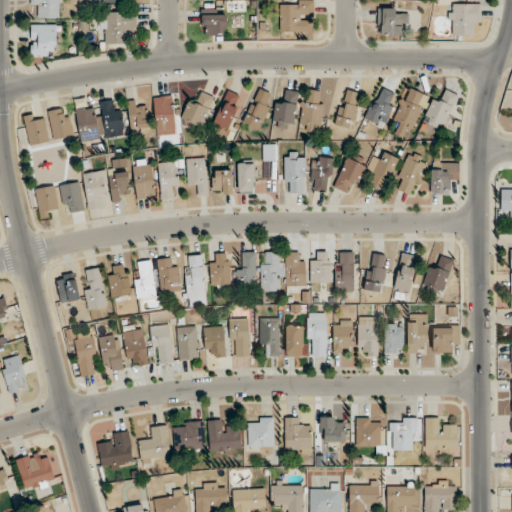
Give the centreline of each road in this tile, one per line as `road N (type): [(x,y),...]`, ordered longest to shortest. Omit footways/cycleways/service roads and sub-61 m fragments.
road 1 (residential): [(482,511),(478,179),(485,105),(511,10)]
road 2 (residential): [(0,91),(174,62),(496,59)]
road 3 (residential): [(0,433),(148,394),(479,386)]
road 4 (residential): [(0,259),(187,226),(478,222)]
road 5 (residential): [(90,511),(0,127)]
